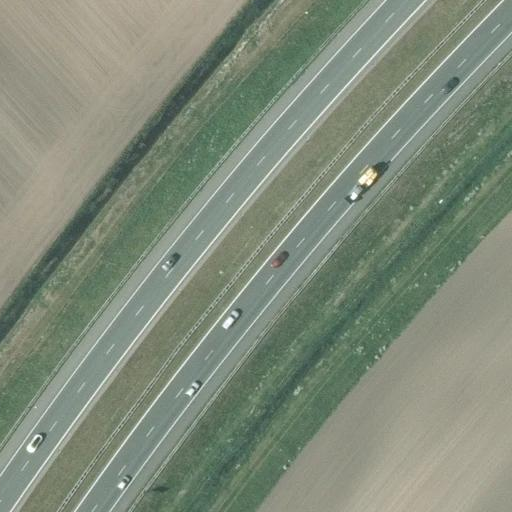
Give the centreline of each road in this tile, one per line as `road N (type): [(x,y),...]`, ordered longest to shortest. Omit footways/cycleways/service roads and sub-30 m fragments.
road 1 (motorway): [(99,511),(191,375),(456,61),(511,9)]
road 2 (motorway): [(410,0),(131,319),(0,504)]
